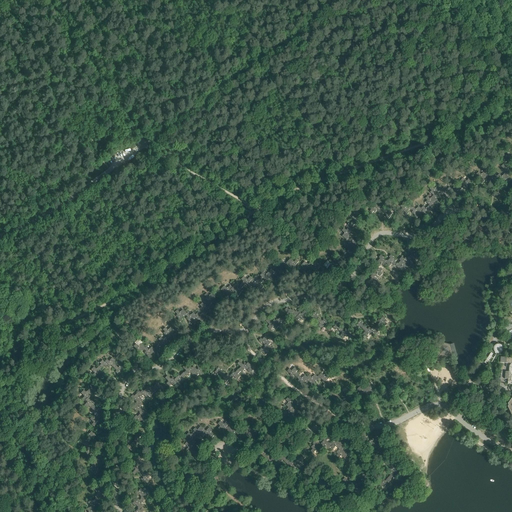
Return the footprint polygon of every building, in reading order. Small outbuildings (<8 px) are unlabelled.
[(511,168),(511,166),(509,164),(506,167),(503,164),(501,167),(503,168),(502,170),(505,173),(505,174),(507,176),(509,173),(508,172),(510,169),(511,170),(511,168)] [(480,181),(479,182),(482,184),(485,181),(483,180),(486,177),(486,178),(487,177),(489,175),(484,171),(482,174),(479,172),(476,174),(479,176),(477,178),(480,181)] [(497,181),(498,180),(497,180),(499,178),(497,176),(495,174),(492,177),(489,174),(489,175),(487,177),(489,179),(487,180),(491,183),(490,184),(493,186),(495,184),(494,183),(496,180),(497,181)] [(497,180),(498,180),(501,183),(500,183),(503,186),(505,183),(504,182),(506,179),(507,180),(509,177),(507,176),(505,174),(502,176),(499,174),(497,176),(499,178),(497,180)] [(459,186),(462,189),(465,185),(466,186),(468,187),(469,186),(468,185),(472,180),(469,178),(467,181),(463,177),(460,181),(462,183),(459,186)] [(440,192),(442,190),(437,186),(434,189),(432,186),(429,189),(431,191),(430,192),(433,195),(433,196),(436,198),(438,196),(436,194),(439,192),(440,192)] [(450,191),(452,193),(453,193),(456,195),(455,196),(457,198),(460,196),(459,195),(462,192),(460,190),(462,189),(459,186),(457,189),(454,186),(452,189),(450,191)] [(444,187),(442,190),(440,192),(443,194),(443,193),(446,195),(445,197),(447,199),(449,196),(452,193),(450,191),(452,189),(449,187),(447,190),(444,187)] [(437,200),(436,198),(433,196),(430,199),(427,196),(425,199),(427,200),(426,202),(429,205),(429,206),(431,208),(433,205),(432,204),(435,201),(435,202),(437,200)] [(378,209),(377,210),(379,212),(380,211),(381,210),(385,213),(387,211),(383,207),(386,205),(382,202),(379,205),(377,203),(374,206),(375,207),(378,209)] [(410,210),(411,209),(413,207),(408,203),(406,206),(403,204),(400,206),(403,208),(401,210),(404,213),(403,214),(406,216),(409,213),(407,212),(410,209),(410,210)] [(370,211),(372,213),(374,211),(376,212),(377,210),(378,209),(375,207),(373,205),(370,208),(371,209),(370,211)] [(421,213),(422,212),(421,212),(423,210),(421,208),(419,206),(416,209),(413,207),(411,209),(413,211),(411,212),(415,215),(414,216),(417,218),(419,216),(418,215),(420,212),(421,213)] [(433,209),(431,208),(429,206),(426,208),(423,206),(421,208),(423,210),(421,212),(422,212),(425,215),(424,215),(427,218),(429,215),(428,214),(430,211),(431,212),(433,209)] [(354,225),(356,222),(357,221),(358,222),(358,223),(359,223),(361,221),(360,220),(363,217),(360,215),(358,217),(355,214),(352,217),(354,219),(351,223),(354,225)] [(347,240),(348,238),(349,237),(348,237),(351,234),(352,235),(355,232),(352,230),(351,231),(348,229),(348,228),(347,230),(344,228),(342,231),(345,233),(342,236),(347,240)] [(347,240),(346,241),(349,243),(346,246),(349,248),(351,250),(352,248),(353,248),(352,247),(355,244),(356,245),(358,243),(356,240),(355,241),(352,238),(350,240),(348,238),(347,240)] [(351,250),(349,248),(347,251),(350,253),(347,256),(347,257),(343,254),(342,255),(340,254),(338,256),(340,259),(338,262),(340,264),(342,266),(345,263),(344,262),(346,260),(348,261),(350,258),(352,260),(354,258),(353,257),(355,254),(357,255),(359,253),(356,251),(352,248),(351,250)] [(387,260),(387,261),(385,263),(387,265),(389,267),(392,264),(395,266),(396,266),(395,265),(397,264),(395,262),(397,260),(393,257),(394,257),(391,254),(389,257),(390,258),(388,261),(387,260)] [(385,267),(387,265),(385,263),(387,261),(383,258),(384,257),(381,255),(379,258),(380,259),(378,261),(377,261),(375,263),(377,265),(379,267),(382,264),(385,267)] [(401,261),(399,263),(398,264),(398,263),(397,264),(395,265),(396,266),(400,270),(403,267),(405,269),(408,267),(405,264),(407,263),(406,263),(403,260),(404,259),(402,257),(399,260),(401,261)] [(291,258),(288,262),(290,264),(287,267),(288,268),(289,269),(292,267),(292,266),(293,265),(294,267),(293,267),(294,268),(296,266),(295,265),(299,262),(296,259),(294,262),(291,258)] [(340,264),(338,262),(337,262),(334,259),(333,261),(331,259),(328,262),(331,264),(329,267),(330,268),(333,271),(335,269),(335,268),(337,265),(338,266),(340,264)] [(278,269),(280,271),(281,271),(283,269),(284,267),(286,269),(285,269),(286,270),(288,268),(287,267),(290,264),(288,262),(286,264),(282,260),(279,263),(282,266),(279,269),(278,269)] [(310,268),(313,265),(313,264),(311,262),(309,264),(305,261),(302,265),(304,267),(301,270),(304,272),(306,269),(307,268),(309,269),(308,270),(309,270),(311,268),(310,268)] [(315,267),(313,265),(310,268),(311,268),(314,271),(313,271),(315,273),(316,272),(315,272),(316,271),(317,271),(317,272),(320,274),(323,271),(319,268),(321,266),(318,263),(315,267)] [(379,268),(379,267),(377,265),(375,267),(376,269),(374,271),(373,271),(371,273),(373,275),(375,277),(378,274),(381,277),(383,274),(381,273),(382,271),(379,268)] [(271,269),(269,271),(274,275),(272,277),(273,278),(275,277),(275,276),(276,275),(277,276),(280,279),(282,276),(278,273),(280,271),(278,269),(279,269),(277,268),(274,271),(271,269)] [(271,277),(271,278),(272,277),(274,275),(269,271),(267,274),(264,271),(260,275),(262,277),(259,280),(262,283),(264,280),(265,281),(267,280),(268,281),(271,277)] [(375,278),(375,277),(373,275),(370,277),(372,278),(369,281),(369,280),(366,283),(371,287),(374,284),(376,287),(379,284),(377,282),(378,281),(375,278)] [(244,281),(240,285),(243,287),(245,284),(246,283),(247,284),(247,285),(249,286),(250,285),(248,283),(252,279),(250,277),(248,279),(244,276),(241,279),(244,281)] [(255,281),(252,279),(248,283),(250,285),(251,286),(252,285),(255,288),(256,287),(257,289),(258,288),(261,290),(264,287),(260,284),(262,283),(259,280),(258,279),(255,281)] [(225,295),(228,297),(230,295),(230,294),(233,291),(231,289),(233,287),(230,285),(228,288),(225,285),(221,290),(223,292),(224,291),(227,294),(225,295)] [(241,289),(243,287),(240,285),(238,288),(235,285),(233,287),(231,289),(233,291),(233,292),(234,291),(237,293),(235,294),(238,297),(240,294),(243,290),(241,289)] [(210,305),(210,304),(212,302),(211,301),(213,298),(214,299),(217,297),(212,292),(209,295),(207,293),(204,295),(206,297),(205,299),(208,302),(210,305)] [(511,293),(508,300),(511,309),(511,323),(511,324),(506,323),(502,329),(509,344),(511,342),(511,357),(501,357),(500,363),(510,363),(511,364),(509,366),(509,371),(505,371),(505,379),(508,379),(508,384),(511,384),(511,398),(507,405),(511,415),(511,293)] [(206,314),(208,312),(207,311),(209,308),(210,309),(212,306),(210,304),(210,305),(208,302),(205,305),(202,303),(200,305),(202,307),(200,308),(204,311),(203,312),(206,314)] [(293,316),(296,318),(300,314),(298,312),(297,311),(296,312),(293,309),(292,310),(291,309),(290,310),(287,307),(284,310),(288,313),(286,315),(289,318),(290,319),(293,316)] [(186,315),(187,313),(183,309),(180,312),(177,310),(175,312),(177,314),(176,316),(179,319),(178,320),(180,322),(183,319),(182,318),(184,315),(185,316),(186,315)] [(299,311),(298,312),(300,314),(296,318),(298,321),(300,318),(304,321),(307,318),(305,316),(308,312),(305,310),(302,314),(301,313),(299,311)] [(186,315),(188,317),(186,319),(189,322),(191,325),(194,322),(192,321),(195,318),(196,319),(196,318),(198,317),(196,315),(193,312),(191,315),(188,313),(187,313),(186,315)] [(196,318),(199,321),(199,322),(201,324),(204,322),(202,320),(205,318),(206,318),(208,316),(206,314),(203,312),(201,315),(198,312),(196,315),(198,317),(196,318)] [(286,321),(289,318),(286,315),(284,317),(283,316),(282,318),(281,317),(277,320),(276,320),(274,322),(279,326),(281,324),(284,326),(288,322),(286,321)] [(376,327),(379,329),(382,325),(385,327),(387,324),(384,321),(386,318),(383,316),(381,319),(380,319),(377,322),(378,322),(379,322),(380,323),(376,327)] [(322,321),(319,317),(316,320),(320,323),(318,325),(321,328),(324,325),(326,327),(329,324),(326,321),(323,318),(323,319),(323,320),(322,321)] [(277,329),(279,326),(274,322),(276,320),(275,319),(273,321),(272,322),(271,322),(271,321),(268,319),(266,321),(270,325),(268,327),(271,330),(274,326),(277,329)] [(374,333),(371,330),(372,329),(369,327),(368,328),(369,329),(368,330),(364,326),(362,329),(365,332),(363,334),(367,337),(370,334),(372,335),(374,333)] [(169,339),(171,337),(170,335),(172,333),(173,334),(175,331),(171,327),(168,330),(165,327),(163,330),(165,331),(163,333),(167,336),(166,337),(169,339)] [(341,328),(339,330),(338,331),(342,334),(340,336),(343,339),(346,335),(349,337),(351,335),(348,332),(349,331),(346,329),(345,330),(346,330),(345,331),(341,328)] [(262,342),(265,345),(267,344),(269,346),(269,345),(271,343),(268,340),(271,338),(266,333),(264,336),(265,337),(262,339),(261,338),(259,340),(261,343),(262,342)] [(169,339),(166,337),(163,339),(161,337),(158,339),(160,341),(159,343),(162,346),(164,349),(166,346),(165,345),(168,343),(171,341),(169,339)] [(437,352),(432,354),(435,361),(437,362),(442,363),(446,359),(448,360),(449,362),(457,354),(454,343),(450,345),(442,342),(436,349),(437,352)] [(144,349),(145,348),(141,344),(138,346),(136,344),(133,346),(136,349),(134,350),(137,353),(136,354),(139,356),(141,353),(140,352),(143,349),(143,350),(144,350),(144,349)] [(271,348),(269,345),(269,346),(267,344),(265,345),(264,346),(265,347),(263,349),(262,348),(259,351),(262,353),(262,352),(266,355),(267,354),(269,356),(271,353),(269,350),(271,348)] [(494,347),(494,348),(494,349),(494,350),(494,351),(495,351),(495,352),(496,353),(497,353),(498,353),(499,353),(500,353),(501,353),(501,352),(502,352),(502,351),(503,350),(503,349),(503,348),(503,347),(502,347),(502,346),(502,345),(501,345),(500,345),(500,344),(499,344),(498,344),(497,344),(496,345),(495,345),(495,346),(494,346),(494,347)] [(154,352),(154,353),(158,356),(157,356),(160,359),(162,356),(161,355),(163,352),(164,353),(166,350),(164,349),(162,346),(159,349),(156,347),(154,349),(156,351),(154,352)] [(144,349),(144,350),(146,351),(144,353),(148,356),(147,357),(149,359),(152,356),(151,355),(153,353),(154,353),(154,352),(156,351),(154,349),(152,347),(149,350),(146,347),(145,348),(144,349)] [(487,364),(493,353),(490,351),(484,362),(487,364)] [(116,366),(117,366),(113,363),(116,360),(112,357),(109,361),(107,359),(105,361),(105,362),(107,364),(107,365),(109,367),(110,366),(111,365),(112,366),(114,368),(116,366)] [(246,369),(248,371),(250,368),(246,365),(247,364),(245,362),(244,363),(245,364),(244,365),(240,361),(238,364),(241,367),(239,369),(241,371),(243,372),(246,369)] [(249,362),(247,364),(246,365),(250,368),(248,371),(251,373),(254,370),(257,372),(259,369),(255,366),(256,365),(253,363),(253,364),(254,365),(253,366),(249,362)] [(99,365),(100,365),(96,369),(94,366),(91,370),(94,373),(92,375),(95,377),(98,374),(99,375),(101,372),(100,372),(99,372),(98,371),(99,370),(102,368),(99,365)] [(186,370),(184,373),(186,374),(186,375),(187,376),(190,372),(192,374),(195,372),(191,369),(192,368),(190,366),(189,367),(190,367),(188,368),(187,367),(188,367),(185,365),(182,367),(186,370)] [(116,366),(114,368),(116,370),(115,372),(118,374),(121,371),(120,371),(122,369),(119,366),(118,368),(117,366),(116,366)] [(200,369),(198,367),(197,368),(198,369),(197,370),(196,369),(193,366),(192,368),(191,369),(195,372),(192,374),(195,377),(199,374),(201,376),(203,373),(200,370),(200,369)] [(297,378),(299,376),(296,373),(298,370),(295,367),(291,371),(289,369),(286,371),(291,375),(290,377),(291,378),(293,376),(292,376),(293,375),(297,378)] [(238,375),(241,371),(239,369),(235,373),(234,372),(235,371),(234,370),(232,373),(233,373),(230,376),(230,377),(232,379),(234,377),(238,380),(241,377),(238,375)] [(174,380),(176,382),(178,380),(182,383),(185,380),(183,378),(186,375),(186,374),(184,373),(183,372),(181,375),(180,376),(179,375),(179,374),(179,373),(176,376),(177,376),(175,379),(174,380)] [(322,372),(318,377),(317,377),(319,379),(320,379),(321,378),(323,381),(322,382),(325,384),(327,382),(327,381),(330,378),(328,376),(330,374),(327,372),(325,375),(322,372)] [(227,376),(223,373),(221,375),(220,375),(224,379),(222,381),(225,384),(228,380),(231,382),(233,380),(232,379),(230,377),(230,376),(228,374),(227,374),(228,375),(227,376)] [(317,377),(318,377),(315,374),(312,377),(309,375),(307,377),(309,379),(308,381),(311,384),(313,387),(315,384),(314,383),(316,380),(317,381),(319,379),(317,377)] [(307,382),(308,381),(309,379),(307,377),(305,375),(302,378),(299,376),(297,378),(299,380),(298,381),(301,385),(300,385),(303,387),(305,385),(304,384),(306,381),(307,382)] [(174,380),(175,379),(173,377),(172,378),(171,379),(170,378),(167,376),(165,378),(168,381),(166,384),(169,387),(173,383),(175,385),(177,383),(176,382),(174,380)] [(162,385),(157,380),(155,383),(156,384),(153,386),(152,385),(150,387),(149,387),(152,390),(152,389),(156,392),(157,391),(159,393),(161,390),(159,388),(162,385)] [(330,394),(332,391),(335,387),(333,386),(335,384),(332,381),(330,384),(327,382),(325,384),(323,386),(325,389),(326,388),(329,390),(328,391),(330,394)] [(388,390),(389,390),(391,393),(395,388),(396,389),(395,390),(396,391),(398,389),(397,388),(400,385),(401,384),(398,382),(396,384),(392,381),(389,384),(392,387),(388,390)] [(397,388),(398,389),(400,390),(401,389),(404,391),(406,389),(404,387),(405,386),(402,383),(400,385),(397,388)] [(366,394),(367,395),(371,391),(372,392),(371,393),(372,394),(374,391),(373,391),(377,387),(374,385),(372,387),(368,384),(366,387),(368,389),(365,393),(366,394)] [(142,390),(140,392),(142,395),(143,394),(146,397),(148,396),(150,397),(152,395),(149,392),(152,390),(149,387),(150,387),(148,385),(145,388),(146,388),(144,391),(142,390)] [(368,389),(366,387),(364,389),(360,386),(357,390),(360,392),(356,395),(359,398),(363,394),(364,395),(363,395),(364,396),(366,394),(365,393),(368,389)] [(92,391),(90,389),(89,388),(86,392),(84,390),(81,393),(84,396),(82,398),(85,401),(85,400),(87,397),(88,398),(91,396),(90,395),(89,396),(88,395),(92,391)] [(140,392),(138,390),(136,393),(137,393),(134,396),(133,395),(130,397),(133,399),(136,402),(137,402),(138,400),(140,402),(142,400),(140,397),(142,395),(140,392)] [(338,395),(340,397),(341,397),(342,396),(344,399),(343,400),(346,402),(348,400),(347,399),(350,396),(349,394),(350,392),(348,390),(345,393),(342,390),(340,393),(338,395)] [(332,391),(330,394),(328,396),(331,398),(332,397),(334,399),(333,401),(336,403),(338,400),(337,400),(340,397),(338,395),(340,393),(338,391),(335,394),(332,391)] [(91,401),(88,398),(87,397),(85,400),(87,402),(84,405),(87,409),(89,406),(93,409),(94,407),(95,408),(95,407),(91,403),(92,402),(93,403),(94,402),(92,400),(91,401)] [(291,409),(292,407),(292,408),(293,407),(292,406),(294,403),(296,405),(298,402),(296,400),(295,400),(292,397),(290,399),(288,397),(286,400),(289,402),(286,405),(289,407),(291,409)] [(137,402),(136,402),(136,403),(134,406),(133,405),(130,407),(133,410),(133,409),(136,412),(138,411),(140,412),(142,411),(142,410),(140,407),(142,404),(140,402),(138,400),(137,402)] [(95,414),(93,416),(95,418),(99,415),(99,416),(101,413),(100,413),(99,412),(100,411),(102,409),(100,406),(97,410),(95,408),(94,407),(93,409),(91,411),(95,414)] [(289,407),(286,410),(289,412),(287,415),(289,417),(289,418),(291,419),(293,417),(293,416),(295,413),(296,415),(299,412),(296,410),(292,408),(292,407),(291,409),(289,407)] [(140,412),(139,413),(140,414),(137,416),(136,415),(133,418),(136,420),(137,419),(140,422),(141,420),(143,423),(146,420),(143,418),(146,415),(142,411),(140,412)] [(280,423),(282,425),(284,422),(283,421),(286,419),(287,420),(289,418),(289,417),(287,415),(286,416),(283,413),(281,414),(279,413),(277,415),(280,418),(278,420),(280,423)] [(95,418),(93,416),(90,419),(93,422),(91,425),(94,427),(97,423),(98,424),(100,422),(99,421),(98,422),(97,421),(98,420),(101,417),(99,416),(99,415),(95,418)] [(278,425),(280,423),(278,420),(277,421),(274,418),(272,420),(270,418),(268,420),(271,423),(268,426),(273,430),(275,427),(274,427),(276,424),(278,425)] [(226,431),(227,429),(225,428),(229,423),(227,421),(225,424),(221,421),(218,424),(221,426),(217,429),(220,432),(223,428),(224,429),(226,431)] [(235,432),(238,434),(240,431),(237,428),(239,427),(235,423),(232,426),(229,423),(225,428),(227,429),(228,430),(229,430),(232,432),(233,431),(234,433),(235,432)] [(203,437),(205,436),(205,435),(202,431),(204,429),(201,426),(198,430),(196,428),(193,430),(195,431),(197,433),(196,434),(198,436),(199,435),(200,434),(203,437)] [(250,435),(251,436),(252,435),(253,433),(257,437),(259,434),(256,431),(258,429),(255,426),(252,429),(249,427),(247,430),(251,434),(250,435)] [(205,435),(205,436),(207,438),(208,437),(207,436),(208,435),(212,438),(214,436),(211,433),(213,430),(210,427),(206,431),(204,429),(202,431),(205,435)] [(248,437),(250,435),(251,434),(247,430),(244,432),(241,430),(240,431),(238,434),(239,435),(236,439),(239,441),(242,439),(243,440),(244,438),(245,439),(247,436),(248,437)] [(194,437),(196,434),(197,433),(195,431),(192,435),(189,432),(186,436),(190,439),(188,441),(190,443),(194,440),(196,438),(195,437),(195,438),(194,437)] [(132,443),(134,445),(137,442),(140,444),(143,440),(139,437),(141,435),(138,433),(136,436),(135,435),(132,438),(133,439),(134,438),(135,439),(132,443)] [(88,443),(91,439),(89,437),(88,437),(85,441),(83,438),(80,442),(84,445),(82,447),(84,449),(85,449),(87,446),(88,447),(90,444),(89,443),(89,444),(88,443)] [(329,449),(331,447),(333,445),(331,443),(330,442),(330,443),(327,441),(328,440),(326,437),(323,440),(324,440),(321,444),(323,445),(321,447),(323,449),(323,450),(326,447),(329,449)] [(336,446),(339,449),(341,446),(343,444),(340,442),(340,443),(337,440),(338,439),(336,437),(333,439),(334,440),(331,443),(333,445),(331,447),(333,449),(336,446)] [(196,442),(194,440),(190,443),(188,441),(185,444),(189,447),(187,450),(189,452),(190,451),(192,449),(193,450),(193,449),(195,447),(194,446),(194,447),(193,446),(196,442)] [(319,453),(323,449),(321,447),(320,447),(317,445),(318,444),(315,441),(313,443),(314,444),(311,447),(313,449),(311,451),(313,454),(316,451),(319,453)] [(377,443),(375,445),(379,449),(378,450),(377,449),(376,450),(379,453),(380,452),(383,455),(385,452),(383,450),(386,446),(383,443),(381,446),(377,443)] [(91,449),(88,447),(87,446),(85,449),(87,451),(84,454),(87,457),(89,455),(93,457),(95,455),(95,456),(95,455),(91,452),(92,450),(93,451),(94,450),(91,448),(91,449)] [(344,458),(346,456),(348,454),(346,451),(345,452),(342,450),(343,448),(341,446),(339,449),(336,453),(338,454),(336,456),(339,458),(341,455),(344,458)] [(195,452),(193,449),(193,450),(192,449),(190,451),(192,453),(189,457),(192,460),(194,457),(197,460),(200,458),(196,454),(197,453),(198,454),(198,453),(196,451),(195,452)] [(95,462),(94,464),(96,466),(99,462),(100,463),(102,461),(101,460),(100,461),(99,460),(103,456),(100,454),(97,457),(95,456),(95,455),(93,457),(92,459),(95,462)] [(133,465),(135,466),(136,467),(139,463),(141,465),(144,462),(140,459),(142,457),(140,454),(137,458),(136,457),(134,460),(135,460),(137,461),(133,465)] [(302,461),(306,458),(303,455),(300,459),(299,458),(300,457),(299,456),(296,459),(297,460),(295,462),(295,463),(294,463),(296,465),(298,463),(302,467),(305,463),(302,461)] [(346,456),(344,458),(345,458),(341,462),(343,463),(341,465),(344,468),(346,465),(349,467),(353,463),(351,460),(350,461),(348,459),(349,458),(346,456)] [(267,457),(265,459),(269,463),(268,464),(267,463),(266,464),(269,467),(270,466),(273,464),(275,466),(277,464),(272,459),(271,460),(267,457)] [(295,463),(295,462),(292,460),(292,461),(292,462),(291,463),(289,461),(287,459),(285,462),(288,465),(286,467),(289,470),(293,467),(295,469),(297,466),(296,465),(294,463),(295,463)] [(96,466),(94,464),(91,467),(94,470),(93,473),(95,475),(98,471),(99,472),(101,470),(100,469),(99,470),(98,469),(102,465),(100,463),(99,462),(96,466)] [(139,467),(141,465),(139,463),(136,467),(135,466),(133,468),(133,469),(134,468),(135,469),(132,473),(134,475),(138,472),(140,474),(142,472),(143,471),(139,467)] [(389,463),(387,465),(390,469),(389,470),(389,469),(388,470),(390,473),(391,473),(391,472),(394,474),(394,475),(397,472),(394,470),(398,466),(394,463),(392,466),(389,463),(388,463),(389,463)] [(142,479),(141,478),(141,479),(143,481),(144,480),(147,484),(150,481),(147,479),(151,475),(147,472),(145,475),(142,472),(140,474),(139,474),(143,478),(142,479)] [(350,478),(349,479),(350,480),(349,481),(345,478),(343,480),(346,483),(344,486),(347,489),(351,485),(353,487),(355,484),(354,484),(351,481),(352,480),(350,478)] [(391,480),(388,478),(385,482),(384,481),(385,480),(384,479),(382,481),(382,482),(379,486),(382,488),(384,486),(387,489),(390,486),(388,483),(391,480)] [(356,481),(354,484),(355,484),(353,487),(352,488),(355,490),(357,488),(360,491),(363,487),(361,485),(364,482),(361,479),(358,483),(357,482),(356,481)] [(92,489),(96,491),(98,489),(102,492),(102,491),(103,491),(104,489),(100,486),(101,485),(102,486),(102,485),(100,483),(99,483),(95,480),(93,483),(96,485),(92,489)] [(142,498),(143,500),(147,496),(144,493),(147,490),(145,488),(142,490),(141,489),(138,492),(137,491),(135,493),(138,496),(139,495),(141,497),(141,498),(142,498)] [(105,493),(103,491),(102,491),(102,492),(98,489),(96,491),(98,493),(95,497),(96,498),(99,500),(100,497),(104,501),(106,498),(102,494),(103,493),(104,494),(105,493)] [(211,504),(213,502),(213,501),(215,499),(212,497),(211,498),(209,496),(207,499),(209,501),(208,502),(211,505),(212,504),(211,504)] [(92,506),(90,508),(93,510),(96,507),(97,508),(99,505),(98,504),(97,505),(96,504),(99,500),(96,498),(93,502),(91,500),(88,503),(92,506)] [(137,508),(138,509),(140,510),(142,508),(144,506),(141,503),(144,501),(143,500),(142,498),(141,498),(140,500),(138,499),(135,502),(134,501),(132,504),(135,506),(136,505),(138,507),(137,508)] [(214,501),(213,502),(211,504),(212,504),(215,507),(214,509),(214,508),(213,509),(215,511),(216,510),(218,511),(220,511),(222,510),(220,509),(223,505),(219,502),(217,504),(214,501)]
